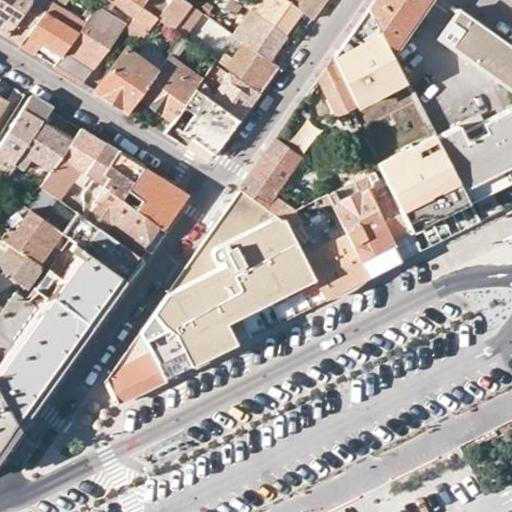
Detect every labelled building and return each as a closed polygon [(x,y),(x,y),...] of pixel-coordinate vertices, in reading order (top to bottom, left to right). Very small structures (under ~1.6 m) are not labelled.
[(0,0),(0,31),(7,36),(31,0),(0,0)] [(31,0),(7,36),(20,43),(52,0),(31,0)] [(67,0),(52,0),(20,43),(35,52),(42,42),(62,54),(92,12),(87,9),(80,20),(62,8),(67,0)] [(55,64),(82,81),(124,24),(103,11),(111,0),(115,0),(135,15),(142,6),(141,5),(132,0),(100,0),(92,12),(62,54),(55,64)] [(144,0),(141,5),(142,6),(158,18),(167,5),(162,2),(163,0),(144,0)] [(170,0),(167,5),(158,18),(183,35),(201,11),(198,9),(192,4),(189,2),(185,0),(170,0)] [(194,0),(192,4),(198,9),(203,2),(200,0),(194,0)] [(232,0),(218,0),(217,2),(235,15),(241,6),(232,0)] [(257,0),(254,5),(251,10),(286,35),(302,11),(294,5),(287,0),(257,0)] [(287,0),(294,5),(302,11),(311,18),(324,0),(287,0)] [(372,0),(368,7),(391,52),(426,0),(372,0)] [(254,5),(249,1),(245,6),(251,10),(254,5)] [(142,6),(135,15),(125,29),(140,40),(158,18),(142,6)] [(352,29),(332,58),(356,104),(382,91),(405,80),(391,52),(368,7),(352,29)] [(449,166),(477,221),(511,203),(511,49),(481,27),(457,9),(438,36),(459,52),(511,88),(511,106),(482,121),(478,114),(434,136),(449,166)] [(290,38),(286,35),(251,10),(234,35),(245,42),(268,59),(283,39),(286,41),(290,38)] [(181,37),(161,67),(136,101),(140,104),(144,99),(173,120),(196,87),(199,83),(202,78),(176,59),(188,42),(181,37)] [(268,59),(245,42),(233,59),(226,54),(221,62),(254,85),(269,65),(275,70),(278,66),(268,59)] [(125,47),(101,81),(127,98),(122,106),(129,111),(133,105),(136,101),(161,67),(156,63),(153,68),(125,47)] [(350,107),(356,104),(332,58),(318,78),(336,115),(341,112),(350,107)] [(275,70),(269,65),(254,85),(261,90),(275,70)] [(254,99),(248,95),(252,90),(230,74),(214,95),(211,93),(208,88),(199,83),(196,87),(232,113),(240,119),(254,99)] [(405,80),(382,91),(392,111),(409,147),(433,135),(421,111),(405,80)] [(122,106),(127,98),(101,81),(95,89),(122,106)] [(315,100),(320,98),(313,85),(304,97),(308,99),(315,100)] [(232,113),(196,87),(173,120),(164,133),(206,159),(212,158),(239,120),(240,119),(232,113)] [(252,90),(248,95),(254,99),(258,94),(252,90)] [(356,104),(350,107),(355,117),(360,127),(392,111),(382,91),(356,104)] [(50,110),(29,97),(0,144),(0,157),(1,156),(13,163),(50,110)] [(31,158),(51,170),(62,156),(73,139),(47,123),(55,112),(50,110),(13,163),(23,169),(31,158)] [(341,112),(336,115),(341,126),(347,123),(341,112)] [(62,156),(85,172),(104,143),(81,128),(73,139),(62,156)] [(409,147),(376,163),(377,163),(390,190),(393,197),(397,204),(412,232),(421,249),(477,221),(449,166),(434,136),(433,135),(409,147)] [(249,175),(274,194),(300,157),(274,140),(249,175)] [(104,143),(85,172),(93,178),(105,187),(108,182),(106,180),(109,177),(103,173),(118,151),(104,143)] [(103,173),(109,177),(106,180),(108,182),(105,187),(107,188),(121,198),(127,190),(144,166),(118,151),(103,173)] [(57,197),(58,198),(73,178),(86,187),(93,178),(85,172),(62,156),(51,170),(40,185),(44,188),(57,197)] [(144,166),(127,190),(141,200),(135,209),(163,229),(175,213),(185,199),(184,191),(144,166)] [(283,217),(295,242),(324,298),(368,276),(343,227),(342,224),(328,231),(333,241),(309,254),(303,241),(307,239),(295,215),(272,197),(274,194),(249,175),(239,190),(280,218),(283,217)] [(371,184),(366,187),(393,241),(402,259),(421,249),(412,232),(397,204),(393,197),(380,204),(377,197),(371,184)] [(402,259),(393,241),(366,187),(332,205),(342,224),(343,227),(368,276),(402,259)] [(57,197),(44,188),(29,208),(43,218),(57,197)] [(103,230),(110,221),(141,244),(149,249),(163,229),(135,209),(121,198),(107,188),(86,218),(103,230)] [(299,310),(324,298),(295,242),(283,217),(280,218),(239,190),(194,254),(153,311),(158,319),(174,332),(184,352),(190,364),(299,310)] [(377,197),(380,204),(393,197),(390,190),(377,197)] [(326,205),(330,203),(326,194),(321,196),(326,205)] [(3,223),(9,228),(25,206),(18,201),(3,223)] [(35,288),(27,300),(17,293),(4,310),(1,315),(0,315),(0,287),(14,279),(27,288),(42,266),(35,261),(52,238),(58,229),(43,218),(29,208),(25,206),(9,228),(0,241),(0,250),(3,252),(0,255),(0,263),(4,271),(0,273),(0,394),(15,421),(69,346),(119,275),(83,248),(57,283),(50,278),(40,292),(35,288)] [(78,244),(83,248),(119,275),(126,280),(142,258),(103,230),(86,218),(80,214),(65,234),(69,238),(78,244)] [(58,229),(52,238),(63,246),(67,241),(69,238),(65,234),(58,229)] [(69,238),(67,241),(76,248),(78,244),(69,238)] [(153,311),(139,330),(164,377),(190,364),(184,352),(174,332),(158,319),(153,311)] [(106,377),(117,400),(164,377),(139,330),(106,377)] [(0,394),(0,443),(15,421),(0,394)]
